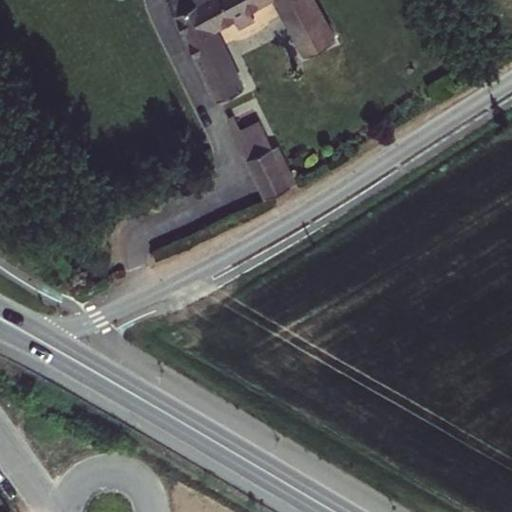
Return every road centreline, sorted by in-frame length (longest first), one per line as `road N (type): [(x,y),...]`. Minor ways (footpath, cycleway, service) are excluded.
road 1 (residential): [(511,82),(229,256),(36,339)]
road 2 (primary): [(333,511),(36,339)]
